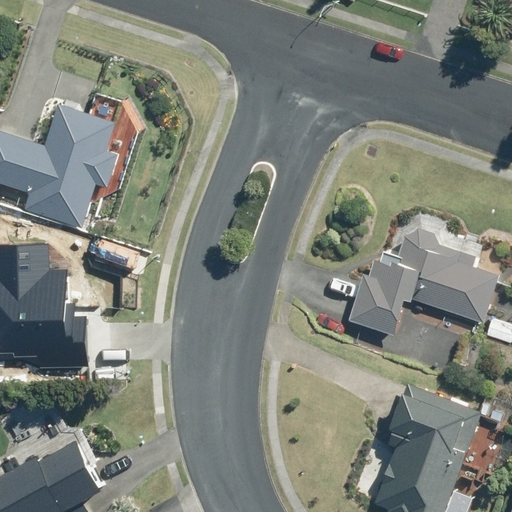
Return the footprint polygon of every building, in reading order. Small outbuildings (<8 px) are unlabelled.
[(0,179),(33,191),(28,206),(84,225),(100,181),(111,185),(122,152),(110,149),(119,121),(63,103),(49,143),(0,126),(0,179)] [(477,264),(480,253),(444,242),(439,231),(423,226),(408,234),(401,254),(388,250),(384,261),(379,259),(374,273),(367,271),(352,318),(398,332),(410,295),(487,319),(502,272),(477,264)] [(73,314),(72,268),(0,269),(0,347),(42,346),(43,366),(92,363),(91,313),(73,314)] [(511,324),(494,319),(490,333),(511,340),(511,324)] [(379,499),(411,511),(445,511),(483,412),(402,380),(387,419),(399,424),(393,441),(401,444),(379,499)] [(486,402),(483,412),(489,414),(492,405),(486,402)] [(94,511),(86,498),(108,486),(81,437),(43,459),(40,454),(0,476),(0,511),(94,511)]
